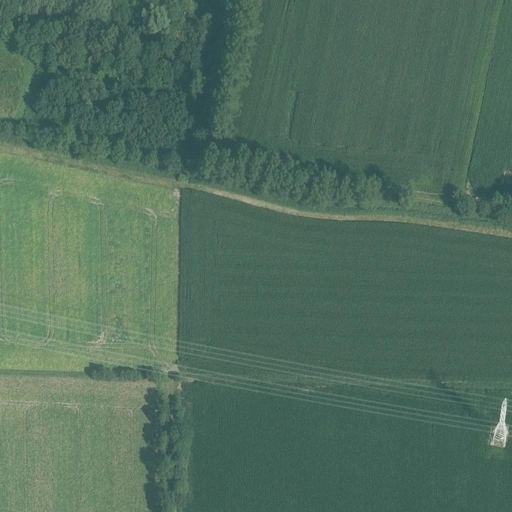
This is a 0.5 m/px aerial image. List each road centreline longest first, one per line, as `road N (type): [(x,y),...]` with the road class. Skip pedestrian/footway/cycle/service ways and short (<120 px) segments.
road 1 (track): [(511,213),(324,195),(203,167)]
road 2 (track): [(203,167),(0,126)]
road 3 (track): [(203,167),(243,0)]
road 4 (track): [(169,380),(171,511)]
